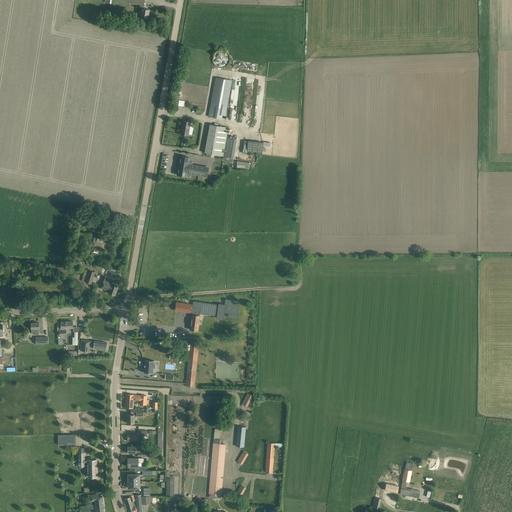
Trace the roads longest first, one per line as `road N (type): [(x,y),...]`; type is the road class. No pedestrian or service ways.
road 1 (tertiary): [(126,310),(180,0)]
road 2 (tertiary): [(120,511),(113,380),(126,310)]
road 3 (track): [(128,296),(294,286)]
road 4 (unclassified): [(126,310),(0,312)]
